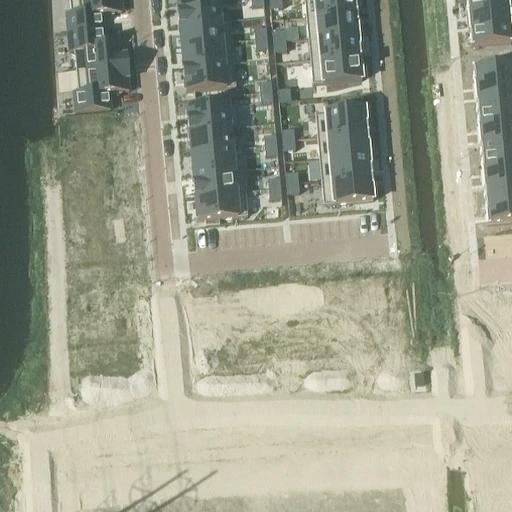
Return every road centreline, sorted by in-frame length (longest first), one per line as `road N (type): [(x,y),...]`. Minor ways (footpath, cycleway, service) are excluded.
road 1 (residential): [(136,0),(174,423)]
road 2 (residential): [(511,400),(174,423)]
road 3 (unknown): [(55,288),(37,0)]
road 4 (residential): [(174,423),(13,430),(17,511)]
road 5 (unknown): [(84,427),(67,393),(55,288)]
